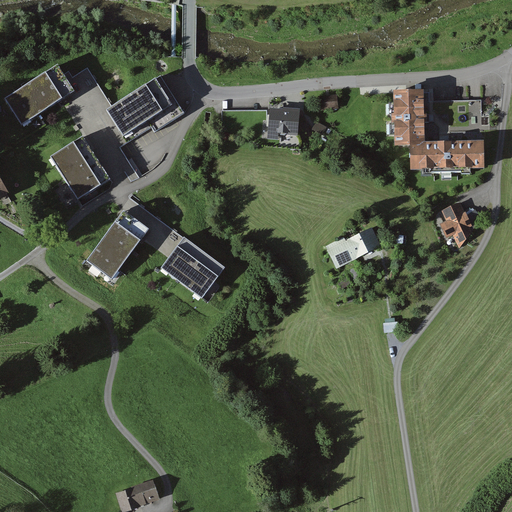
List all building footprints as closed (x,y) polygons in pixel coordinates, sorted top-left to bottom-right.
[(57,63),(4,97),(22,125),(62,100),(84,134),(50,156),(80,202),(125,173),(131,182),(144,174),(133,158),(129,161),(120,147),(151,127),(155,132),(186,112),(160,73),(112,105),(88,68),(73,78),(68,71),(64,74),(57,63)] [(410,151),(424,146),(423,94),(392,95),(393,151),(410,151)] [(337,97),(319,99),(320,113),(338,111),(337,97)] [(295,111),(264,111),(264,137),(294,137),(295,111)] [(424,146),(410,151),(411,175),(486,174),(486,144),(424,146)] [(0,176),(0,200),(11,194),(0,176)] [(457,204),(440,212),(445,222),(438,225),(446,240),(453,237),(459,251),(472,231),(481,220),(473,211),(463,217),(457,204)] [(124,208),(86,260),(111,279),(149,227),(124,208)] [(367,226),(323,248),(335,272),(379,250),(367,226)] [(225,267),(184,236),(161,267),(202,298),(225,267)] [(356,267),(331,280),(338,293),(363,279),(356,267)] [(147,480),(111,492),(117,511),(121,511),(154,501),(147,480)]
